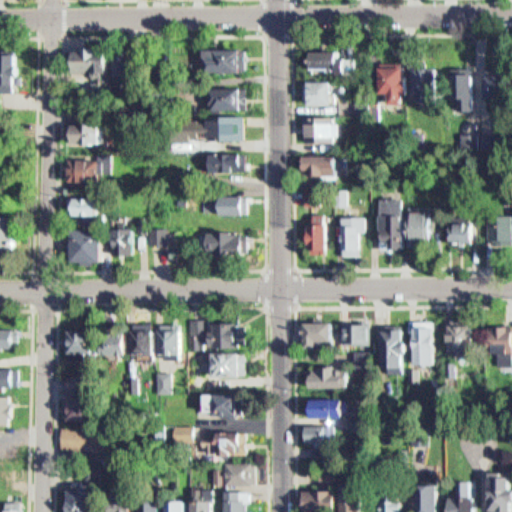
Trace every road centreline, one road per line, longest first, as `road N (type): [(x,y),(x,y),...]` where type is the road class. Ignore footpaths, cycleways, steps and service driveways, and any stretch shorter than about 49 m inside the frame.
road 1 (residential): [(40,511),(50,0)]
road 2 (residential): [(511,13),(0,18)]
road 3 (residential): [(511,287),(0,290)]
road 4 (residential): [(280,511),(278,0)]
